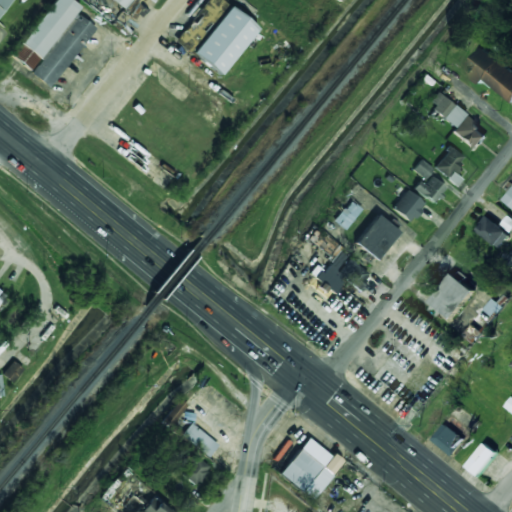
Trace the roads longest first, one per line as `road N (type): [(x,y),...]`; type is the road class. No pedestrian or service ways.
road 1 (residential): [(318,392),(511,148)]
road 2 (residential): [(25,153),(144,0)]
road 3 (tertiary): [(243,511),(256,444),(300,378)]
road 4 (primary): [(43,167),(141,247)]
